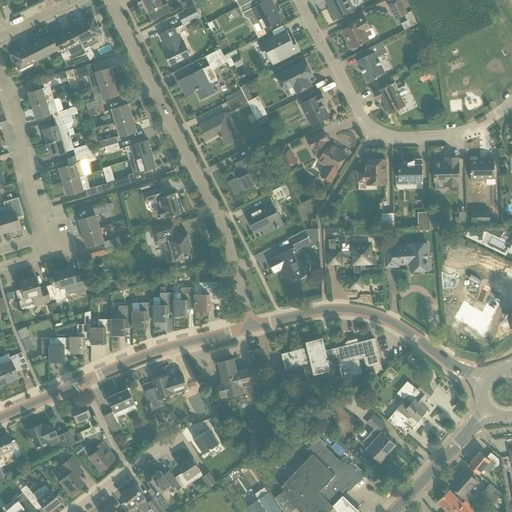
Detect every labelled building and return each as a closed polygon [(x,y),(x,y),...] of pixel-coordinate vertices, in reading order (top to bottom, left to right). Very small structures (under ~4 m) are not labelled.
[(158,0),(137,0),(139,3),(143,1),(145,5),(143,5),(152,22),(171,12),(167,4),(162,7),(158,0)] [(174,0),(178,0),(184,10),(195,4),(192,0),(174,0)] [(263,0),(254,0),(251,1),(239,7),(242,13),(265,1),(263,0)] [(274,6),(270,0),(267,0),(265,1),(242,13),(244,18),(248,19),(251,26),(257,23),(261,30),(263,29),(284,19),(279,9),(275,11),(273,7),(274,6)] [(325,0),(335,19),(354,9),(349,0),(325,0)] [(407,21),(401,24),(404,30),(416,24),(410,12),(407,13),(405,9),(410,7),(406,0),(401,0),(400,0),(387,0),(390,4),(387,5),(395,20),(404,16),(407,21)] [(199,17),(194,6),(178,14),(184,25),(199,17)] [(352,26),(341,31),(350,49),(353,50),(359,47),(360,45),(360,46),(362,45),(362,44),(374,37),(375,34),(372,29),(371,28),(364,16),(351,23),(352,26)] [(94,18),(73,28),(81,43),(84,49),(97,43),(94,37),(101,33),(94,18)] [(215,20),(207,24),(212,33),(220,29),(215,20)] [(261,30),(257,23),(251,26),(258,39),(266,34),(263,29),(261,30)] [(274,37),(285,31),(283,26),(271,32),(274,37)] [(73,28),(54,38),(53,38),(59,50),(61,54),(81,43),(73,28)] [(173,28),(169,30),(160,35),(168,52),(165,53),(167,58),(166,58),(167,60),(168,60),(170,65),(179,61),(187,57),(189,56),(185,48),(182,41),(180,42),(173,28)] [(286,31),(285,31),(274,37),(258,45),(262,52),(265,50),(272,65),(300,51),(292,36),(290,37),(286,31)] [(52,34),(31,45),(38,60),(59,50),(53,38),(54,38),(52,34)] [(368,56),(357,62),(361,70),(360,70),(362,74),(363,74),(367,83),(385,74),(377,58),(387,53),(381,42),(365,50),(368,56)] [(38,60),(31,45),(11,55),(19,70),(38,60)] [(210,65),(203,69),(178,81),(183,91),(194,86),(200,99),(209,95),(214,92),(210,83),(217,79),(212,69),(216,68),(223,64),(227,62),(219,48),(216,50),(205,56),(209,63),(210,65)] [(236,50),(224,56),(227,63),(230,67),(235,65),(236,68),(244,64),(238,54),(236,50)] [(312,76),(305,62),(276,77),(283,92),(284,91),(287,97),(311,86),(307,79),(312,76)] [(88,76),(91,88),(115,81),(111,67),(96,72),(93,64),(75,70),(78,79),(88,76)] [(423,67),(420,74),(426,77),(429,70),(423,67)] [(10,73),(13,79),(19,76),(16,70),(10,73)] [(32,106),(54,100),(54,99),(50,87),(61,84),(61,83),(59,76),(42,81),(45,88),(29,93),(32,106)] [(85,104),(88,110),(103,106),(101,101),(120,96),(115,81),(91,88),(95,101),(85,104)] [(394,83),(373,93),(376,101),(381,99),(385,107),(384,110),(386,113),(389,114),(406,106),(402,98),(409,94),(405,86),(397,89),(394,83)] [(240,88),(241,89),(243,94),(248,103),(256,120),(267,115),(258,97),(252,100),(245,85),(240,88)] [(240,89),(232,93),(234,97),(242,93),(240,89)] [(231,111),(247,103),(242,93),(234,97),(226,101),(231,111)] [(325,101),(321,94),(299,105),(310,126),(329,117),(322,103),(325,101)] [(32,106),(36,119),(52,114),(54,121),(71,115),(78,113),(76,107),(63,111),(59,98),(54,100),(32,106)] [(111,109),(115,123),(133,118),(129,103),(111,109)] [(88,110),(90,117),(105,113),(103,106),(88,110)] [(224,114),(209,121),(200,126),(207,139),(220,132),(222,136),(220,137),(220,138),(221,138),(225,145),(234,141),(237,139),(224,114)] [(44,130),(47,143),(70,136),(68,129),(70,129),(72,127),(72,126),(72,124),(71,123),(73,122),(71,115),(54,121),(56,126),(44,130)] [(267,115),(256,120),(259,126),(270,121),(267,115)] [(115,123),(119,138),(138,132),(133,118),(115,123)] [(270,125),(262,129),(267,139),(275,134),(270,125)] [(317,161),(336,173),(338,169),(340,168),(342,165),(342,162),(346,155),(330,145),(327,147),(325,142),(328,140),(324,133),(307,141),(311,150),(313,149),(318,160),(317,161)] [(47,143),(51,156),(73,150),(75,156),(91,151),(89,144),(74,149),(70,136),(47,143)] [(104,147),(118,143),(116,137),(100,142),(102,148),(104,147)] [(265,139),(260,141),(250,146),(255,155),(260,153),(262,156),(271,152),(269,147),(265,139)] [(132,152),(134,159),(152,153),(148,140),(124,147),(127,154),(132,152)] [(107,153),(120,150),(118,143),(104,147),(107,153)] [(290,149),(275,157),(280,165),(283,163),(285,169),(297,163),(290,149)] [(59,169),(63,182),(80,177),(85,176),(80,162),(93,158),(91,151),(75,156),(77,163),(59,169)] [(106,183),(109,190),(146,179),(143,171),(156,168),(152,153),(134,159),(129,160),(133,174),(106,183)] [(235,194),(244,189),(264,179),(261,173),(257,174),(249,157),(235,164),(242,177),(239,178),(238,176),(236,177),(237,178),(229,182),(235,194)] [(470,158),(471,182),(486,182),(486,185),(494,185),(494,159),(484,159),(484,160),(477,160),(477,157),(470,158)] [(434,163),(435,189),(445,189),(445,187),(458,187),(458,158),(446,159),(446,163),(440,163),(439,162),(436,162),(435,163),(434,163)] [(395,173),(396,190),(422,189),(422,159),(413,160),(412,164),(408,163),(408,161),(400,161),(400,163),(398,163),(398,173),(395,173)] [(358,173),(359,190),(376,189),(376,185),(386,185),(386,160),(366,161),(366,173),(358,173)] [(63,182),(67,195),(84,190),(80,177),(63,182)] [(139,186),(141,191),(149,188),(149,186),(152,185),(152,183),(139,186)] [(13,184),(1,187),(3,193),(14,189),(13,184)] [(107,184),(85,190),(87,197),(109,190),(107,184)] [(285,184),(281,186),(270,192),(275,201),(290,193),(285,184)] [(163,187),(141,194),(144,203),(155,200),(158,210),(155,211),(157,220),(163,218),(164,219),(181,213),(175,193),(166,196),(163,187)] [(511,197),(509,192),(502,196),(506,202),(511,198),(511,197)] [(79,220),(83,234),(100,229),(96,216),(113,210),(110,202),(113,201),(111,195),(104,197),(106,205),(93,209),(95,216),(79,220)] [(6,213),(0,214),(0,217),(5,232),(18,228),(15,218),(23,216),(17,198),(3,202),(6,213)] [(265,205),(254,210),(245,215),(254,232),(261,228),(265,226),(268,232),(283,225),(276,210),(269,213),(265,205)] [(472,226),(490,225),(489,211),(472,211),(472,226)] [(417,213),(418,231),(430,230),(430,228),(430,221),(429,212),(417,213)] [(455,227),(466,226),(465,212),(458,212),(459,217),(455,217),(455,227)] [(381,232),(394,231),(394,213),(381,214),(381,216),(373,216),(373,225),(381,225),(381,232)] [(164,226),(151,230),(156,245),(160,243),(162,243),(168,262),(175,260),(179,259),(180,260),(181,263),(191,260),(191,257),(190,256),(193,255),(187,234),(178,237),(173,223),(164,226)] [(338,224),(325,224),(325,233),(338,232),(338,224)] [(132,229),(134,236),(142,233),(139,226),(132,229)] [(83,234),(87,247),(103,242),(105,250),(133,241),(131,234),(105,242),(100,229),(83,234)] [(306,229),(290,237),(296,248),(309,241),(312,246),(319,242),(318,229),(306,229)] [(466,235),(477,240),(481,232),(468,233),(466,235)] [(385,249),(385,257),(386,267),(397,266),(397,264),(410,263),(410,271),(426,270),(426,264),(427,264),(427,261),(426,261),(425,254),(427,254),(427,244),(409,245),(409,247),(385,249)] [(327,252),(327,255),(327,265),(340,264),(340,257),(352,256),(352,265),(353,265),(354,276),(348,276),(349,289),(362,288),(361,275),(360,264),(371,264),(371,254),(370,245),(351,246),(351,251),(340,252),(340,251),(327,252)] [(492,279),(493,249),(475,248),(473,288),(470,288),(470,292),(503,294),(503,280),(492,279)] [(304,275),(291,249),(276,256),(276,257),(268,261),(274,273),(282,269),(289,283),(304,275)] [(175,275),(190,271),(188,265),(173,270),(175,275)] [(77,296),(86,294),(79,272),(69,275),(67,268),(53,272),(56,281),(52,283),(50,285),(54,300),(55,301),(57,302),(58,302),(61,302),(64,301),(65,299),(65,297),(64,294),(65,293),(66,295),(76,292),(77,296)] [(442,289),(454,288),(458,281),(441,272),(442,289)] [(50,301),(54,300),(50,285),(47,276),(35,279),(35,277),(19,282),(21,289),(15,291),(17,298),(20,299),(18,302),(20,308),(23,310),(33,306),(34,307),(50,302),(50,301)] [(193,283),(193,285),(193,305),(193,311),(208,311),(208,300),(219,299),(219,282),(193,283)] [(172,300),(173,310),(173,316),(188,316),(187,305),(193,305),(193,285),(189,285),(189,288),(180,288),(180,300),(173,300),(172,300)] [(152,306),(152,316),(152,321),(167,321),(167,310),(173,310),(172,300),(173,300),(173,293),(159,293),(159,305),(152,306)] [(489,299),(482,312),(481,313),(479,311),(471,307),(472,306),(471,305),(470,306),(468,305),(469,304),(464,301),(454,319),(456,320),(456,319),(460,322),(460,323),(462,324),(463,323),(478,331),(477,332),(484,336),(488,329),(487,328),(492,318),(491,318),(492,317),(499,304),(499,303),(489,298),(489,299)] [(131,311),(131,324),(131,327),(146,327),(146,316),(152,316),(152,306),(152,303),(139,303),(139,311),(131,311)] [(110,320),(110,333),(110,335),(125,335),(125,324),(131,324),(131,311),(131,306),(118,306),(118,319),(110,319),(110,320)] [(89,328),(90,341),(90,344),(104,344),(104,333),(110,333),(110,320),(97,320),(97,328),(90,328),(89,328)] [(76,337),(69,337),(69,353),(84,353),(84,342),(90,341),(89,328),(90,328),(90,325),(76,325),(76,337)] [(26,327),(16,331),(20,341),(29,336),(26,327)] [(41,356),(48,356),(48,362),(63,362),(63,355),(69,355),(69,353),(69,337),(48,338),(40,338),(41,356)] [(337,357),(336,354),(327,356),(324,343),(322,338),(305,342),(307,348),(281,354),(285,370),(312,363),(314,374),(330,370),(329,367),(338,365),(338,364),(329,366),(327,360),(337,357)] [(335,348),(336,354),(337,357),(338,364),(338,365),(342,382),(353,381),(352,376),(362,373),(359,360),(364,358),(366,368),(381,364),(374,338),(355,343),(354,339),(347,341),(346,342),(345,343),(345,344),(345,345),(345,346),(335,348)] [(0,368),(6,382),(17,377),(15,372),(27,366),(21,352),(8,357),(7,354),(0,357),(0,368)] [(233,359),(218,363),(224,385),(218,386),(221,398),(228,396),(229,397),(244,393),(243,388),(251,386),(253,393),(266,390),(264,383),(262,377),(257,378),(254,368),(236,373),(233,359)] [(268,372),(272,389),(284,386),(281,369),(268,372)] [(155,388),(155,390),(156,389),(159,398),(187,389),(182,374),(167,379),(166,377),(153,381),(155,387),(155,388)] [(397,407),(387,420),(397,428),(402,422),(412,430),(419,421),(417,420),(427,409),(421,404),(426,398),(427,398),(433,391),(423,383),(417,390),(406,381),(397,393),(405,400),(403,401),(401,400),(396,406),(397,407)] [(109,403),(113,412),(115,417),(134,409),(125,389),(114,394),(113,392),(105,395),(108,401),(107,401),(108,403),(109,403)] [(145,392),(148,399),(155,397),(153,389),(145,392)] [(213,414),(201,392),(187,400),(199,422),(213,414)] [(343,405),(360,419),(370,408),(353,393),(343,405)] [(69,408),(70,409),(67,410),(69,417),(71,417),(73,416),(75,422),(82,419),(84,422),(86,423),(87,422),(90,428),(79,432),(82,439),(87,437),(96,433),(99,431),(97,425),(93,426),(83,402),(69,408)] [(110,412),(104,416),(112,432),(118,429),(110,412)] [(374,428),(360,443),(367,449),(367,450),(372,455),(380,461),(386,454),(384,453),(393,443),(386,437),(382,433),(382,434),(379,432),(384,425),(372,415),(367,422),(374,428)] [(207,419),(201,422),(192,425),(199,436),(194,440),(203,454),(218,444),(209,430),(212,428),(207,419)] [(30,438),(30,440),(34,447),(49,440),(51,446),(62,441),(61,441),(63,440),(61,434),(56,436),(50,423),(38,429),(37,427),(27,431),(30,438)] [(63,440),(67,447),(74,444),(74,442),(69,431),(61,434),(63,440)] [(74,442),(74,444),(75,445),(83,441),(85,445),(99,439),(96,433),(87,437),(82,439),(74,442)] [(0,471),(3,479),(7,478),(2,466),(4,465),(3,463),(7,461),(8,457),(11,456),(15,458),(21,455),(18,449),(14,440),(10,442),(7,435),(0,437),(0,471)] [(307,449),(312,454),(347,487),(350,490),(358,481),(363,476),(357,470),(357,469),(356,468),(355,468),(347,460),(343,464),(324,447),(326,445),(318,438),(317,440),(310,444),(306,448),(307,449)] [(101,442),(93,448),(95,451),(88,457),(99,471),(113,460),(104,450),(106,448),(101,442)] [(61,450),(55,453),(61,460),(66,456),(61,450)] [(468,465),(476,472),(478,475),(484,469),(488,473),(495,466),(496,467),(498,463),(498,459),(491,453),(486,458),(479,452),(468,465)] [(280,486),(284,491),(296,507),(298,509),(300,511),(328,511),(334,507),(331,504),(347,487),(312,454),(280,486)] [(59,481),(63,486),(69,494),(81,485),(76,479),(78,478),(74,472),(79,468),(71,457),(58,467),(65,476),(59,481)] [(175,477),(181,486),(183,488),(203,475),(190,457),(178,465),(183,472),(175,477)] [(153,478),(147,482),(151,488),(147,491),(155,500),(163,511),(168,507),(158,494),(171,484),(173,487),(174,486),(178,483),(169,471),(163,475),(160,470),(152,476),(153,478)] [(454,491),(456,492),(457,492),(463,497),(469,502),(475,496),(469,490),(477,482),(471,477),(464,470),(458,476),(460,477),(451,487),(455,490),(454,491)] [(202,477),(209,487),(215,483),(209,473),(202,477)] [(502,495),(490,484),(485,489),(497,499),(498,506),(504,500),(502,495)] [(20,490),(26,498),(29,502),(34,498),(45,511),(46,511),(59,503),(48,490),(44,485),(38,489),(32,493),(25,485),(20,490)] [(124,502),(126,503),(131,508),(136,504),(142,511),(145,511),(151,508),(154,511),(163,511),(155,500),(149,504),(144,498),(134,485),(121,496),(125,501),(124,502)] [(259,499),(258,500),(265,511),(280,511),(263,486),(255,492),(259,499)] [(497,499),(485,489),(481,494),(492,505),(496,508),(498,506),(497,499)] [(465,501),(462,504),(449,490),(437,502),(446,511),(471,511),(474,509),(465,501)] [(289,511),(296,507),(284,491),(273,498),(283,511),(289,511)] [(362,511),(359,509),(345,495),(334,506),(340,511),(362,511)] [(17,501),(10,506),(5,510),(6,511),(34,511),(36,511),(29,502),(26,498),(19,503),(17,501)] [(265,511),(258,500),(248,506),(252,511),(265,511)]
